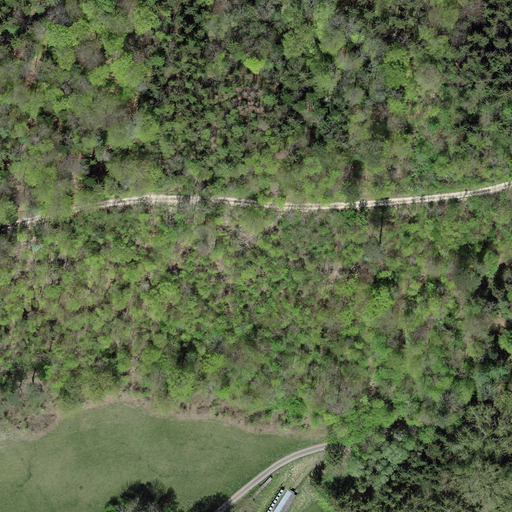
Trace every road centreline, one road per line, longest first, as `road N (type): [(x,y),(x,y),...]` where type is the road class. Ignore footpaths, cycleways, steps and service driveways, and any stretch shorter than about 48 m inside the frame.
road 1 (track): [(0,227),(137,198),(374,203),(511,182)]
road 2 (track): [(511,83),(445,116),(151,198)]
